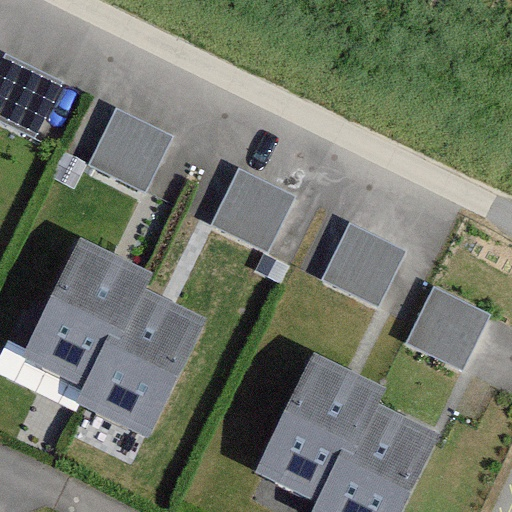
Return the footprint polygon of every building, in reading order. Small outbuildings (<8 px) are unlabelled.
[(93,162),(152,188),(178,127),(119,102),(93,162)] [(238,165),(217,224),(274,244),(295,185),(238,165)] [(26,331),(113,367),(169,231),(181,202),(94,167),(26,331)] [(169,231),(113,367),(100,398),(185,432),(254,265),(169,231)] [(276,428),(363,464),(419,328),(431,299),(344,264),(276,428)] [(419,328),(363,464),(350,495),(391,511),(441,511),(503,362),(419,328)]
